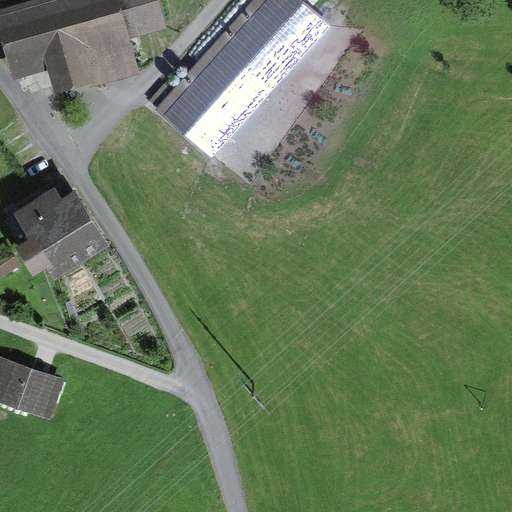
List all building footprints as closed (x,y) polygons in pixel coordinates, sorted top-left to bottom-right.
[(0,0),(0,12),(45,0),(0,0)] [(0,28),(11,70),(51,59),(59,90),(137,69),(128,38),(162,29),(154,0),(45,0),(0,12),(0,28)] [(261,0),(165,104),(210,145),(332,14),(316,0),(261,0)] [(46,268),(54,281),(109,247),(74,191),(62,199),(55,188),(11,215),(27,241),(15,248),(33,276),(46,268)] [(0,370),(0,401),(50,418),(63,379),(4,359),(0,370)]
